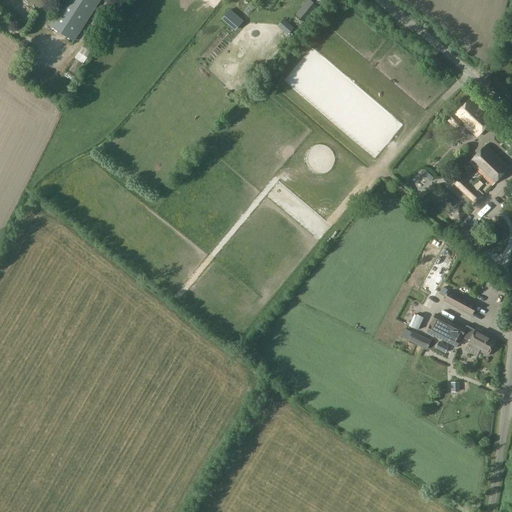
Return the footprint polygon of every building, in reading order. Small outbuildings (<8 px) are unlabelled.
[(74,42),(100,0),(65,0),(49,26),(74,42)] [(305,23),(308,19),(318,7),(309,0),(307,0),(295,15),(305,23)] [(232,16),(225,24),(234,32),(242,24),(232,16)] [(83,46),(75,58),(83,64),(91,52),(83,46)] [(230,91),(225,96),(232,103),(237,98),(230,91)] [(470,99),(455,115),(448,122),(456,130),(463,123),(477,137),(492,121),(470,99)] [(468,163),(492,186),(510,167),(486,144),(468,163)] [(458,173),(451,182),(475,204),(483,196),(458,173)] [(459,200),(453,208),(463,214),(468,207),(459,200)] [(445,297),(448,290),(442,287),(439,294),(445,297)] [(444,301),(472,316),(477,306),(449,291),(444,301)] [(418,331),(426,311),(417,307),(409,327),(418,331)] [(457,326),(436,315),(427,332),(457,346),(461,338),(469,342),(467,345),(487,356),(496,339),(476,329),(475,330),(459,321),(457,326)] [(408,341),(425,350),(429,341),(412,333),(408,341)] [(430,361),(432,354),(425,352),(423,358),(430,361)] [(460,391),(460,383),(450,383),(450,391),(460,391)]
